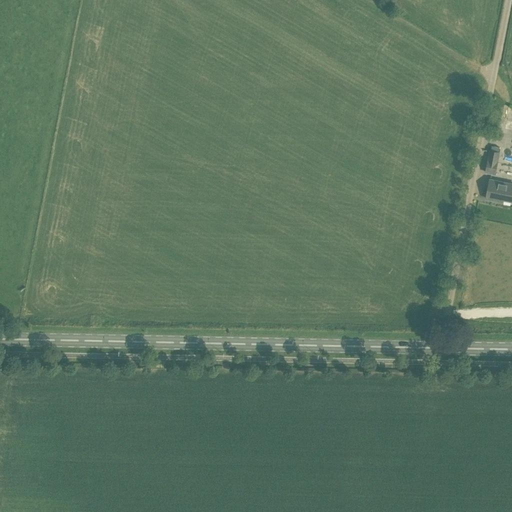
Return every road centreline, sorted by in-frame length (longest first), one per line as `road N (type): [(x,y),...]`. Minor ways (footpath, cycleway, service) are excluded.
road 1 (primary): [(0,339),(511,349)]
road 2 (track): [(491,77),(366,0)]
